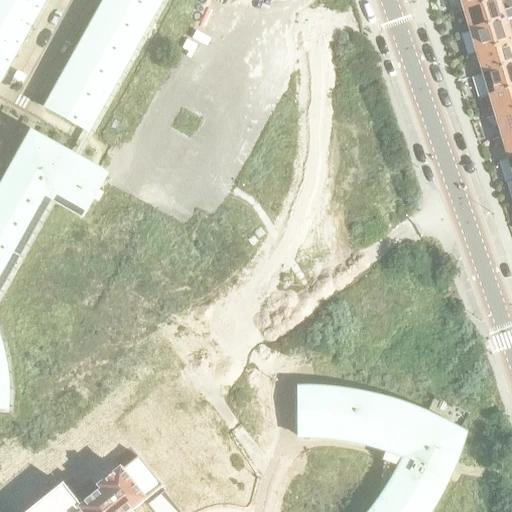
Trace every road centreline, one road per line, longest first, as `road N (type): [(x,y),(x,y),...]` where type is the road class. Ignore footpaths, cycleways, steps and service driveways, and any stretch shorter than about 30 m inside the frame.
road 1 (residential): [(193,380),(459,203)]
road 2 (tertiary): [(459,203),(388,0)]
road 3 (residential): [(0,136),(77,0)]
road 4 (tertiary): [(511,350),(459,203)]
